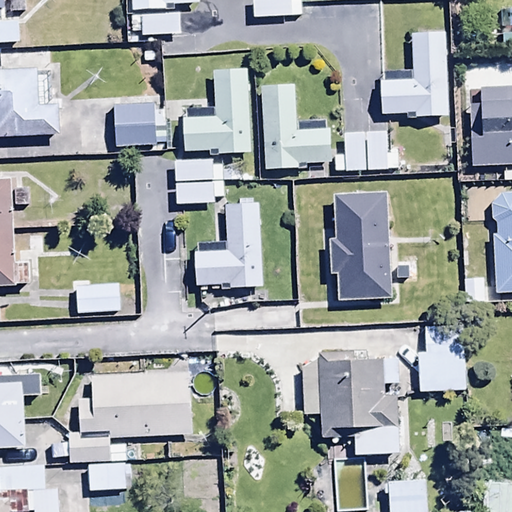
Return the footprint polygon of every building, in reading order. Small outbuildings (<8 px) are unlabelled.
[(129,0),(130,15),(165,14),(164,7),(197,6),(197,0),(129,0)] [(130,18),(131,36),(141,35),(141,40),(181,39),(180,16),(130,18)] [(19,24),(0,24),(0,47),(19,47),(19,24)] [(448,119),(447,33),(414,33),(415,75),(383,75),(384,113),(416,113),(416,120),(448,119)] [(511,36),(503,36),(503,55),(511,54),(511,36)] [(248,138),(247,51),(212,51),(213,96),(182,96),(182,132),(213,132),(213,138),(248,138)] [(293,61),(260,62),(263,153),(295,153),(295,145),(332,144),(331,111),(294,112),(293,61)] [(41,72),(0,73),(0,141),(60,139),(59,109),(42,110),(41,72)] [(156,128),(152,86),(107,90),(111,132),(156,128)] [(511,89),(480,92),(481,109),(468,110),(471,168),(502,167),(503,184),(511,183),(511,89)] [(335,161),(336,174),(396,171),(395,156),(386,156),(385,134),(342,137),(343,161),(335,161)] [(211,142),(173,143),(173,188),(211,188),(211,142)] [(15,156),(0,156),(0,272),(18,272),(15,156)] [(259,271),(258,186),(224,187),(225,232),(193,233),(194,267),(226,267),(226,272),(259,271)] [(511,196),(502,197),(490,209),(491,225),(496,225),(496,239),(491,239),(494,296),(511,295),(511,196)] [(391,302),(389,226),(394,225),(393,197),(333,199),(335,245),(330,246),(331,275),(337,275),(338,304),(391,302)] [(77,296),(118,294),(117,268),(75,270),(77,296)] [(418,354),(418,395),(464,394),(464,356),(456,356),(456,332),(425,332),(425,354),(418,354)] [(319,370),(301,371),(303,418),(319,417),(320,440),(352,439),(353,459),(399,457),(396,399),(384,399),(384,387),(400,386),(399,362),(365,364),(365,355),(318,357),(319,370)] [(21,368),(0,368),(0,432),(24,432),(21,368)] [(191,372),(92,377),(93,402),(81,403),(82,434),(67,435),(68,465),(111,463),(110,441),(194,437),(191,372)] [(130,467),(88,468),(89,493),(130,492),(130,467)] [(0,511),(60,511),(59,491),(46,492),(45,469),(0,471),(0,511)] [(426,511),(426,484),(387,485),(387,511),(426,511)] [(511,511),(511,487),(484,487),(482,511),(511,511)]
